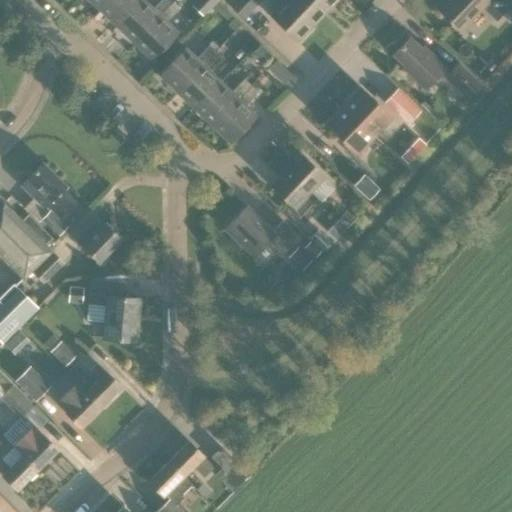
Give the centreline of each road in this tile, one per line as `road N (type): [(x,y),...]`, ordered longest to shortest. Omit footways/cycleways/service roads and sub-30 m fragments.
road 1 (residential): [(67,511),(157,422),(177,375),(179,164)]
road 2 (residential): [(392,0),(240,161),(179,164)]
road 3 (residential): [(179,164),(167,128),(62,31)]
road 4 (residential): [(0,136),(43,78),(62,31)]
